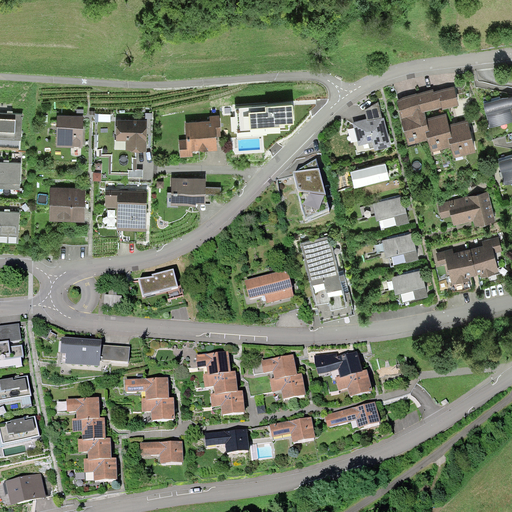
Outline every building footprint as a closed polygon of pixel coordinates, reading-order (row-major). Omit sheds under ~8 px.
[(411,142),(430,136),(425,117),(430,116),(427,106),(444,101),(445,105),(463,100),(457,82),(436,88),(435,86),(398,96),(411,142)] [(511,102),(511,92),(482,100),(489,124),(511,117),(511,114),(509,103),(511,102)] [(298,123),(297,102),(239,104),(240,129),(281,127),(281,124),(298,123)] [(389,146),(376,102),(363,110),(365,120),(352,123),(357,145),(371,141),(373,150),(389,146)] [(0,136),(25,137),(25,111),(0,110),(0,136)] [(57,144),(83,143),(83,113),(56,113),(57,144)] [(194,146),(218,145),(217,124),(221,124),(221,113),(211,113),(211,118),(187,119),(188,137),(180,137),(181,153),(195,153),(194,146)] [(442,113),(430,116),(425,117),(430,136),(434,150),(451,146),(446,125),(442,113)] [(128,149),(146,149),(145,120),(107,121),(107,140),(128,139),(128,149)] [(465,121),(446,125),(454,157),(473,152),(465,121)] [(128,139),(107,140),(98,140),(98,155),(108,155),(109,172),(125,172),(125,168),(130,168),(130,161),(148,161),(148,149),(128,149),(128,139)] [(511,154),(500,157),(507,181),(511,179),(511,154)] [(0,193),(20,195),(22,161),(0,159),(0,193)] [(336,191),(390,176),(386,160),(332,175),(336,191)] [(291,181),(297,204),(321,191),(315,165),(291,181)] [(144,177),(144,169),(130,168),(130,176),(144,177)] [(206,200),(206,175),(173,175),(173,200),(206,200)] [(52,216),(86,216),(86,185),(52,185),(52,216)] [(118,225),(147,225),(146,189),(105,190),(105,205),(117,205),(118,225)] [(494,220),(485,190),(469,195),(470,198),(459,201),(458,198),(439,204),(442,216),(453,213),(457,224),(476,218),(478,225),(494,220)] [(321,191),(297,204),(302,226),(327,214),(321,191)] [(382,225),(409,218),(403,193),(376,200),(382,225)] [(0,235),(19,237),(21,210),(0,208),(0,235)] [(391,262),(421,254),(415,229),(385,237),(391,262)] [(481,247),(466,251),(473,276),(477,275),(478,279),(497,274),(491,251),(498,249),(495,238),(480,242),(481,247)] [(329,239),(300,246),(310,281),(338,274),(329,239)] [(449,248),(434,252),(436,261),(444,260),(450,285),(469,281),(468,278),(473,276),(466,251),(451,254),(449,248)] [(428,292),(421,268),(394,275),(400,299),(428,292)] [(296,299),(290,270),(246,280),(251,301),(266,297),(268,306),(296,299)] [(176,292),(171,273),(150,279),(137,282),(142,301),(176,292)] [(343,295),(338,274),(310,281),(320,320),(352,312),(348,293),(343,295)] [(104,306),(123,306),(123,295),(104,295),(104,306)] [(0,360),(23,357),(19,327),(0,329),(0,360)] [(96,369),(97,345),(61,343),(60,360),(66,361),(66,367),(96,369)] [(127,350),(100,349),(99,366),(126,367),(127,350)] [(228,355),(195,360),(197,374),(205,372),(207,380),(231,376),(228,355)] [(355,355),(324,364),(328,377),(337,374),(339,382),(361,376),(355,355)] [(292,357),(259,365),(262,379),(272,377),(274,384),(297,379),(292,357)] [(339,382),(334,383),(337,394),(349,391),(352,402),(371,397),(365,375),(361,376),(339,382)] [(207,380),(202,381),(204,392),(213,391),(214,398),(237,394),(234,376),(231,376),(207,380)] [(0,403),(32,397),(28,377),(0,382),(0,403)] [(274,384),(268,385),(271,397),(281,395),(283,404),(305,399),(300,378),(297,379),(274,384)] [(167,380),(133,382),(134,397),(145,397),(146,404),(169,402),(167,380)] [(214,398),(209,399),(210,411),(221,409),(222,419),(244,416),(240,394),(237,394),(214,398)] [(97,400),(64,402),(65,417),(75,417),(75,424),(98,422),(97,400)] [(146,404),(139,404),(140,417),(151,416),(151,425),(174,424),(172,402),(169,402),(146,404)] [(372,404),(324,417),(328,432),(354,425),(357,435),(379,429),(372,404)] [(0,431),(3,445),(39,438),(35,418),(0,425),(0,431)] [(308,420),(268,428),(271,443),(290,439),(292,447),(313,443),(308,420)] [(75,424),(70,424),(71,437),(80,437),(80,444),(103,442),(102,422),(98,422),(75,424)] [(244,432),(203,438),(205,452),(225,449),(226,459),(248,456),(244,432)] [(80,444),(75,444),(76,458),(86,457),(87,465),(109,463),(108,442),(103,442),(80,444)] [(182,468),(182,445),(138,446),(138,461),(158,461),(159,468),(182,468)] [(87,465),(82,465),(83,477),(93,477),(93,487),(116,486),(114,463),(109,463),(87,465)] [(17,504),(44,498),(39,476),(13,483),(17,504)]
